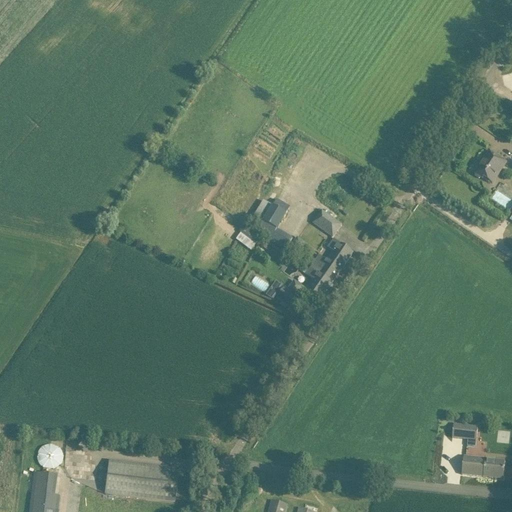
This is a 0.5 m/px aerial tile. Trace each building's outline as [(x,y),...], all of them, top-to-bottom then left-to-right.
[(301,151),(304,140),(296,138),(294,149),(301,151)] [(507,164),(505,162),(489,152),(488,153),(474,174),(492,186),(507,164)] [(496,192),(492,199),(502,204),(505,197),(496,192)] [(257,235),(285,252),(293,239),(278,230),(291,208),(277,201),(257,235)] [(342,226),(324,213),(322,212),(313,224),(333,238),(342,226)] [(246,228),(237,240),(253,252),(261,240),(246,228)] [(295,256),(304,242),(297,237),(288,251),(295,256)] [(339,244),(334,241),(328,249),(333,253),(327,261),(320,256),(311,269),(332,284),(353,254),(339,244)] [(320,301),(332,284),(311,269),(306,276),(313,281),(306,291),(320,301)] [(303,288),(295,282),(294,282),(288,291),(285,288),(277,299),(293,310),(300,299),(297,297),(303,288)] [(452,439),(476,441),(478,427),(453,425),(452,439)] [(37,467),(62,469),(63,448),(38,446),(37,467)] [(67,452),(67,460),(72,460),(72,456),(87,455),(87,451),(67,452)] [(503,480),(504,470),(505,463),(488,461),(488,459),(464,457),(462,475),(503,480)] [(107,474),(104,494),(165,502),(175,503),(179,470),(169,469),(108,461),(108,464),(107,474)] [(57,511),(58,504),(56,504),(60,476),(33,473),(31,494),(29,511),(57,511)] [(308,511),(299,509),(298,511),(285,511),(287,506),(272,502),(269,511),(308,511)]
